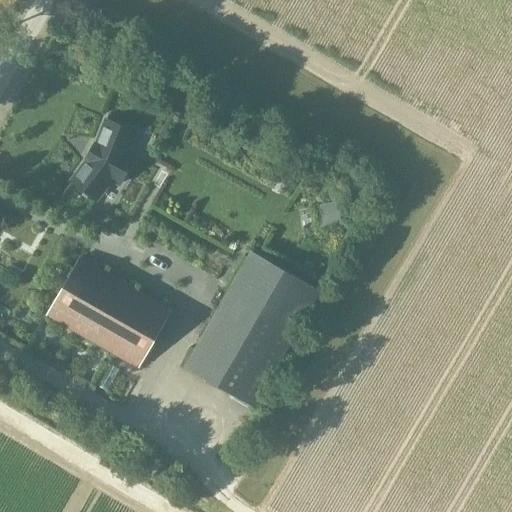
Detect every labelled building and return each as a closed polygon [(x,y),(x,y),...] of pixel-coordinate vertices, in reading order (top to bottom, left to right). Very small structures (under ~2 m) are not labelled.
[(70,181),(83,191),(82,193),(86,196),(88,194),(95,200),(111,178),(119,183),(133,160),(124,155),(134,130),(106,119),(95,145),(93,144),(85,158),(87,159),(70,181)] [(315,203),(317,219),(335,217),(333,201),(315,203)] [(319,290),(249,249),(182,367),(252,407),(319,290)] [(46,316),(139,366),(170,308),(78,258),(46,316)] [(37,335),(66,353),(72,343),(43,326),(37,335)] [(154,406),(177,429),(206,401),(192,387),(178,402),(167,392),(154,406)]
